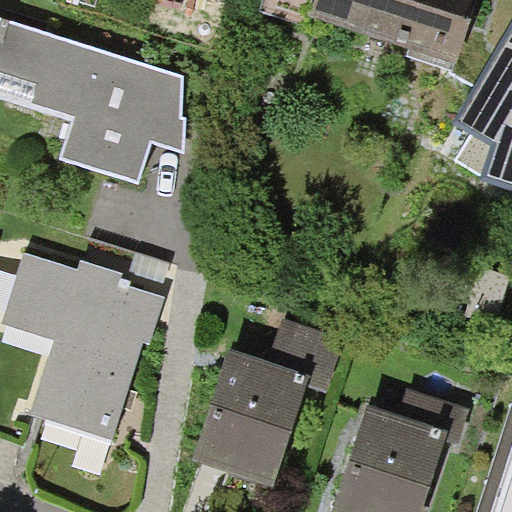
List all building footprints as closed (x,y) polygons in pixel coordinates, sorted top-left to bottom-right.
[(456,69),(478,0),(318,0),(312,21),(456,69)] [(511,28),(456,125),(473,136),(459,160),(511,185),(511,28)] [(177,165),(169,83),(0,30),(0,109),(60,132),(49,169),(127,192),(141,155),(177,165)] [(108,442),(151,298),(22,260),(1,334),(46,347),(25,418),(108,442)] [(323,399),(342,338),(280,319),(263,373),(222,360),(187,471),(265,495),(297,391),(323,399)] [(451,451),(463,402),(405,388),(396,423),(362,414),(336,511),(414,511),(432,446),(451,451)] [(482,511),(511,511),(511,507),(485,501),(482,511)]
